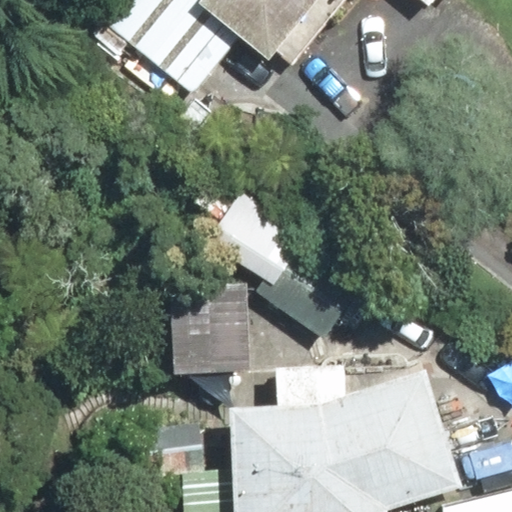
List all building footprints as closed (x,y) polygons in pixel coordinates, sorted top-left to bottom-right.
[(442,0),(104,0),(81,28),(184,112),(227,60),(245,75),(307,0),(395,0),(412,14),(424,0),(437,0),(441,3),(442,0)] [(358,239),(304,208),(260,286),(315,316),(358,239)] [(252,283),(198,281),(196,359),(249,360),(252,283)] [(405,511),(453,498),(416,375),(282,415),(212,414),(209,511),(405,511)] [(196,421),(146,419),(144,470),(194,473),(196,421)]
